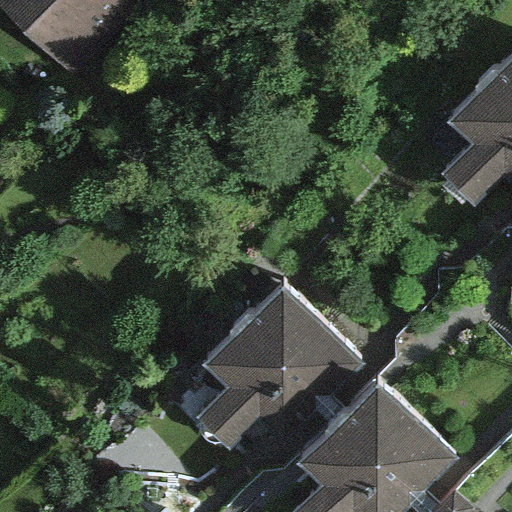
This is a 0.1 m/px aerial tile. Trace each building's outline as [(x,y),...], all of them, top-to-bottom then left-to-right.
[(0,0),(0,5),(77,74),(143,0),(0,0)] [(511,189),(511,46),(440,120),(463,142),(437,170),(466,197),(492,170),(511,189)] [(218,390),(188,420),(218,451),(249,420),(270,442),(353,362),(275,283),(193,364),(218,390)] [(288,460),(311,483),(282,511),(393,511),(443,462),(364,384),(288,460)] [(466,511),(450,495),(432,511),(466,511)]
